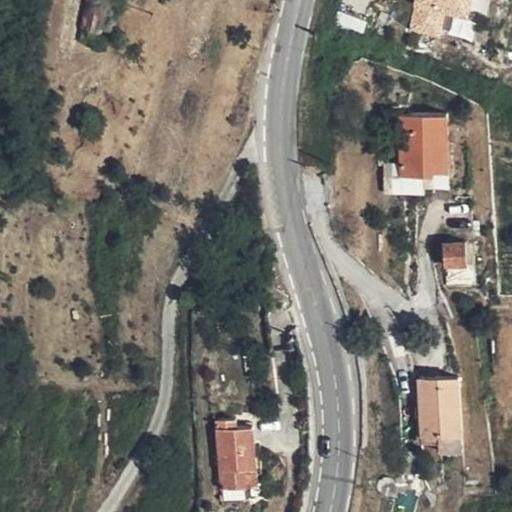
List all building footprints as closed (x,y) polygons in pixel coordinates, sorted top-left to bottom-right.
[(64,45),(78,47),(80,37),(85,34),(92,0),(77,0),(76,9),(71,9),(64,45)] [(471,10),(485,13),(487,0),(413,0),(407,28),(465,40),(471,10)] [(457,109),(407,110),(408,169),(458,168),(457,109)] [(220,236),(233,259),(250,248),(237,225),(220,236)] [(473,260),(471,236),(448,238),(451,262),(473,260)] [(465,370),(424,372),(427,430),(468,428),(465,370)] [(221,419),(225,487),(248,486),(247,468),(260,467),(257,426),(241,427),(240,418),(221,419)] [(260,467),(247,468),(248,486),(261,485),(260,467)]
